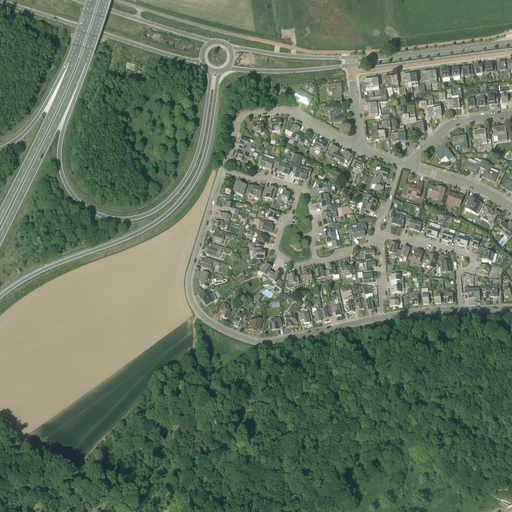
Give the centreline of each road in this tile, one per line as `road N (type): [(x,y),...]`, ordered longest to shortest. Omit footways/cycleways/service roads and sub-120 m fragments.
road 1 (trunk): [(210,70),(201,138),(184,180),(159,207),(123,219),(77,201),(60,169),(82,63)]
road 2 (residential): [(381,318),(261,343),(203,317),(190,300),(188,277),(221,170)]
road 3 (trunk): [(0,296),(174,207),(202,161),(219,71)]
road 4 (tertiary): [(0,1),(202,61)]
road 5 (trunk): [(0,238),(82,63)]
road 6 (residential): [(360,148),(287,110),(263,112),(240,117),(221,170)]
road 7 (trunk): [(71,64),(0,216)]
road 8 (residential): [(350,72),(511,52)]
road 9 (residential): [(460,310),(457,272),(471,267),(470,254),(424,240),(378,239)]
road 10 (tertiary): [(212,42),(78,0)]
road 11 (tertiary): [(383,59),(511,42)]
road 12 (tertiary): [(226,68),(349,65)]
road 13 (residential): [(408,166),(450,124),(511,113)]
